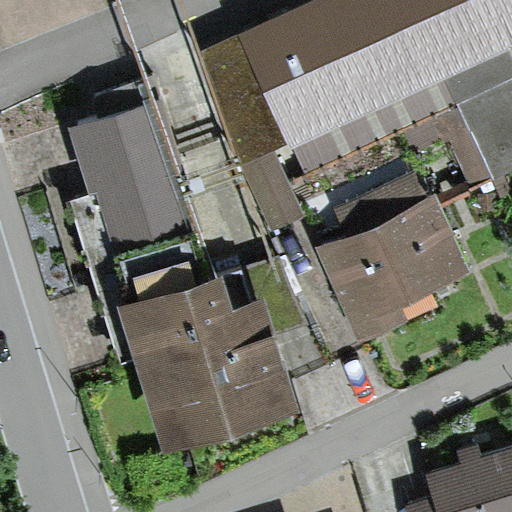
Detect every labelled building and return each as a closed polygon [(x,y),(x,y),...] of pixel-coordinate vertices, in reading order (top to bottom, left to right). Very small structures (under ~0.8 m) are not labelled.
[(511,0),(300,0),(231,32),(280,140),(511,34),(511,0)] [(137,100),(64,123),(99,234),(171,212),(137,100)] [(313,244),(349,324),(462,273),(426,194),(313,244)] [(108,298),(156,443),(286,401),(249,288),(220,298),(209,265),(108,298)] [(511,511),(511,437),(426,463),(433,488),(407,495),(412,511),(511,511)]
